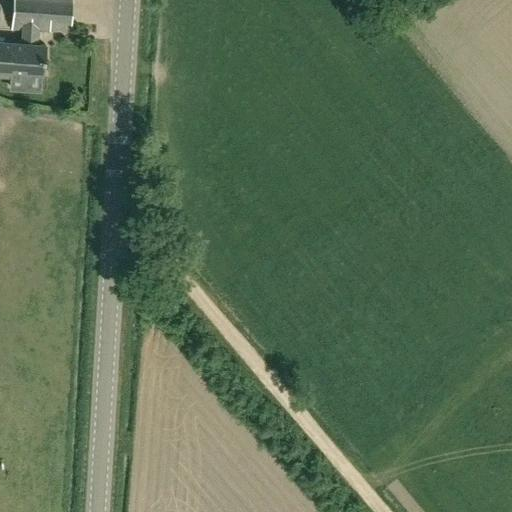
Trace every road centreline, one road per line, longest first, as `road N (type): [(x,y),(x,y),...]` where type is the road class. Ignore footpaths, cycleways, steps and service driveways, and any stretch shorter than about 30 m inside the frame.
road 1 (secondary): [(100,511),(130,0)]
road 2 (track): [(379,511),(147,242),(117,221)]
